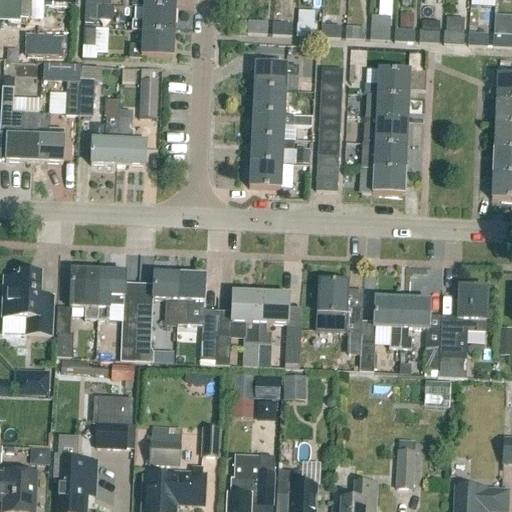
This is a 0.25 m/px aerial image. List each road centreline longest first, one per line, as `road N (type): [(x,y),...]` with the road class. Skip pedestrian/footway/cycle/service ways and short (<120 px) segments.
road 1 (residential): [(511,231),(193,217)]
road 2 (residential): [(193,217),(205,0)]
road 3 (residential): [(193,217),(0,211)]
